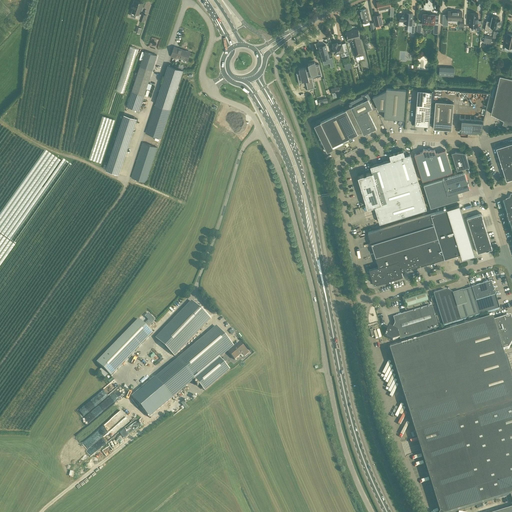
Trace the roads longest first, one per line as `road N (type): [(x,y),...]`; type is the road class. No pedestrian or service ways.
road 1 (unclassified): [(488,192),(468,141),(394,135),(337,164),(360,303),(507,257)]
road 2 (tertiary): [(210,91),(248,110),(276,164),(336,416),(372,511)]
road 3 (primary): [(388,511),(356,438),(322,281)]
road 4 (track): [(183,202),(44,148),(2,122)]
road 5 (primary): [(322,281),(306,190),(270,99)]
road 6 (primary): [(260,104),(294,179),(322,281)]
